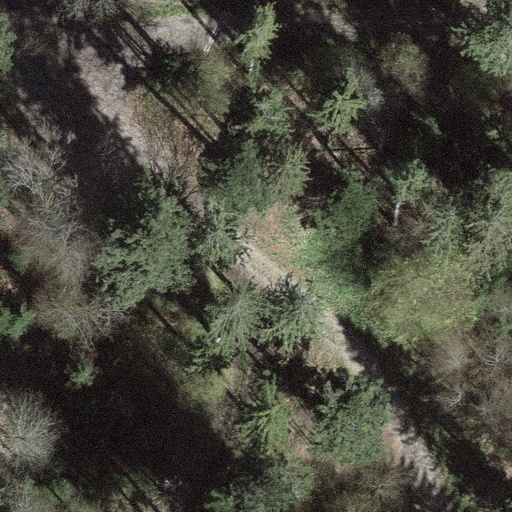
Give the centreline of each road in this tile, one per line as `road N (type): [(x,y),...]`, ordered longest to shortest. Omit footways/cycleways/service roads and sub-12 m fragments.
road 1 (track): [(152,511),(238,199),(31,39),(0,5)]
road 2 (track): [(238,199),(436,459),(456,511)]
